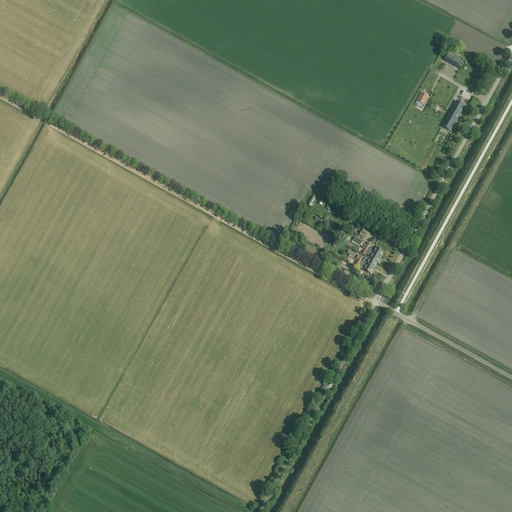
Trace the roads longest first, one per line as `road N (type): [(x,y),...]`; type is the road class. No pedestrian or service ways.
road 1 (unclassified): [(511,377),(376,302),(511,53)]
road 2 (track): [(341,285),(0,94)]
road 3 (track): [(284,511),(394,312)]
